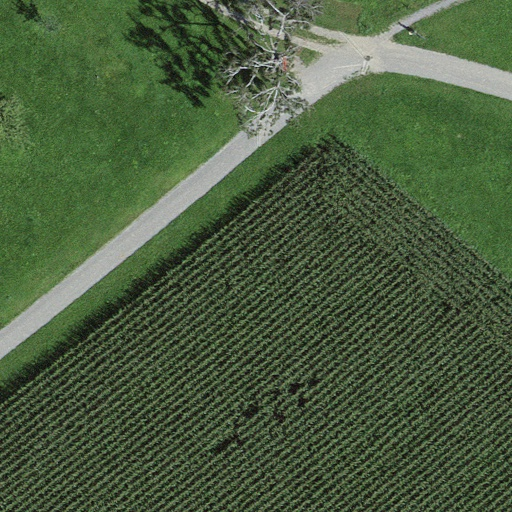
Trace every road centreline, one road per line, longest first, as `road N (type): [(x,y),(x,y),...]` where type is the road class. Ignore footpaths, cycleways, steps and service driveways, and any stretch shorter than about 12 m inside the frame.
road 1 (track): [(0,345),(351,61),(437,67),(511,91)]
road 2 (track): [(211,0),(267,33),(351,61)]
